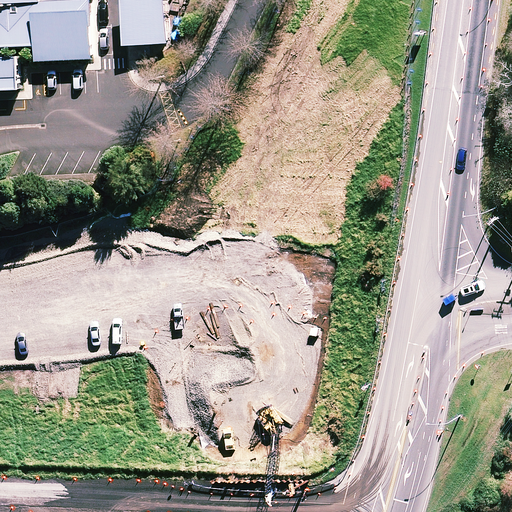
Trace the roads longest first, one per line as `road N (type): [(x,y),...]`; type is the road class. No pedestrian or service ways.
road 1 (secondary): [(216,511),(343,7)]
road 2 (secondary): [(511,59),(343,7)]
